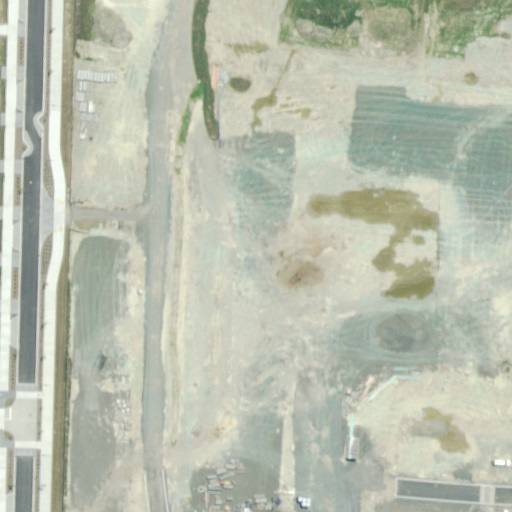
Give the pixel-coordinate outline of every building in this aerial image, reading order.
[(94,221),(75,219),(68,300),(88,302),(94,221)] [(121,325),(121,334),(150,336),(151,323),(155,323),(156,301),(127,300),(125,325),(121,325)] [(178,372),(178,360),(152,358),(152,353),(141,353),(141,358),(130,357),(129,369),(178,372)] [(0,413),(51,402),(44,371),(0,380),(0,413)] [(147,393),(147,421),(104,420),(104,416),(78,415),(77,441),(167,442),(167,422),(168,394),(147,393)] [(505,475),(506,449),(479,449),(479,475),(505,475)] [(511,511),(511,502),(482,502),(481,511),(511,511)]
